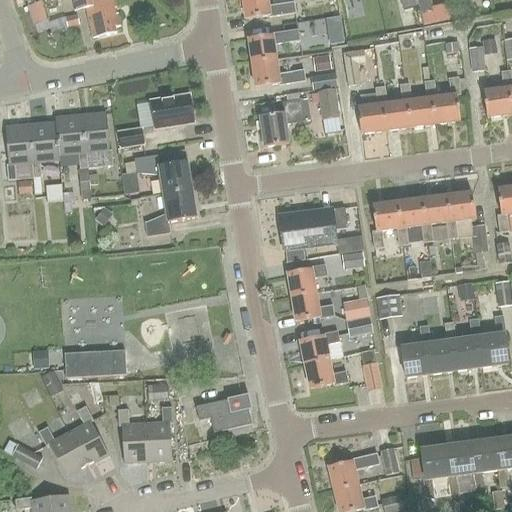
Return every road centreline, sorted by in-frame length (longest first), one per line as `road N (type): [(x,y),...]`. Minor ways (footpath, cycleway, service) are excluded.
road 1 (unclassified): [(234,191),(511,155)]
road 2 (residential): [(281,434),(234,191)]
road 3 (residential): [(281,434),(511,403)]
road 4 (residential): [(21,87),(211,52)]
road 5 (residential): [(115,511),(291,477)]
road 6 (residential): [(234,191),(211,52)]
